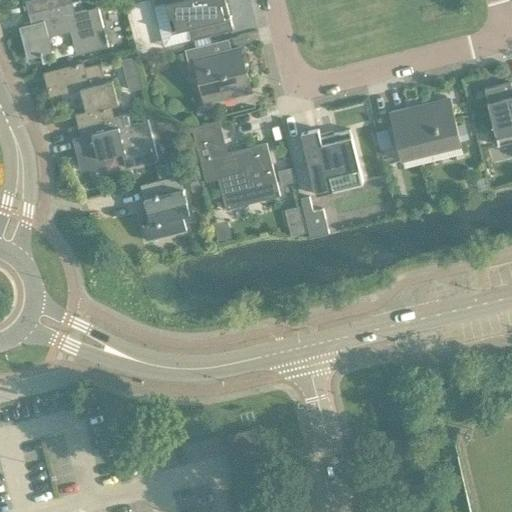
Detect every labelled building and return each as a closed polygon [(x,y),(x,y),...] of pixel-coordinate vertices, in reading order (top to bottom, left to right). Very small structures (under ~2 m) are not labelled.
[(28,12),(72,1),(76,0),(26,0),(25,0),(28,12)] [(164,0),(165,3),(154,6),(164,47),(191,40),(233,30),(230,17),(231,17),(231,16),(229,16),(225,0),(164,0)] [(19,27),(28,59),(52,52),(48,36),(70,31),(76,54),(108,46),(98,6),(75,12),(72,1),(28,12),(31,24),(19,27)] [(219,41),(185,49),(188,62),(194,60),(205,102),(252,90),(241,48),(222,52),(219,41)] [(183,53),(176,55),(178,62),(185,60),(183,53)] [(75,113),(78,126),(114,116),(111,105),(119,103),(113,79),(105,81),(100,63),(85,67),(83,62),(44,72),(50,96),(81,88),(87,110),(75,113)] [(138,74),(127,77),(130,90),(141,87),(138,74)] [(511,87),(511,82),(484,88),(496,137),(498,145),(511,141),(511,87)] [(456,126),(450,99),(409,109),(408,107),(390,112),(400,156),(460,141),(460,140),(456,126)] [(122,114),(114,116),(78,126),(81,137),(73,139),(81,171),(106,164),(103,156),(122,152),(126,168),(158,159),(148,120),(124,125),(122,114)] [(219,119),(192,126),(197,148),(205,181),(218,178),(226,209),(280,195),(267,142),(228,152),(219,119)] [(465,124),(456,126),(460,140),(468,138),(465,124)] [(318,128),(301,133),(316,194),(348,187),(363,183),(360,168),(350,129),(320,136),(318,128)] [(387,130),(376,132),(380,149),(391,146),(387,130)] [(168,163),(155,166),(158,178),(170,175),(168,163)] [(294,165),(281,168),(284,181),(297,177),(294,165)] [(147,240),(187,230),(183,215),(190,213),(180,174),(141,184),(147,210),(140,212),(147,240)] [(301,198),(310,237),(328,232),(323,209),(313,211),(309,196),(301,198)] [(264,466),(254,429),(228,435),(238,473),(264,466)]
